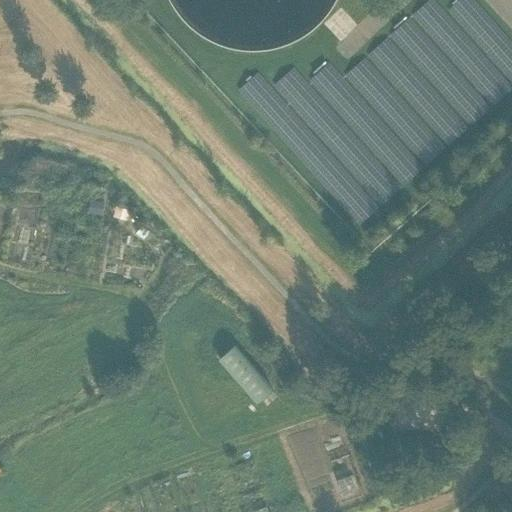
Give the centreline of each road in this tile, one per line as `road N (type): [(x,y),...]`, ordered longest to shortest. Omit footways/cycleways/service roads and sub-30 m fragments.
road 1 (track): [(334,407),(221,448),(206,443),(141,299),(0,265)]
road 2 (unclassified): [(511,437),(471,413),(334,407)]
